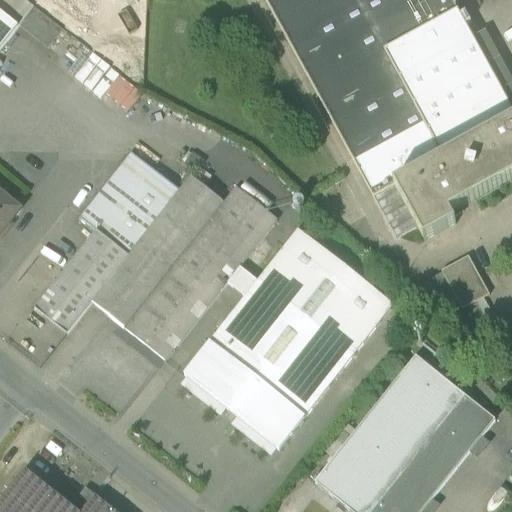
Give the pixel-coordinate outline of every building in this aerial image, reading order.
[(0,0),(0,14),(18,29),(34,9),(22,0),(0,0)] [(263,0),(373,200),(395,189),(395,188),(395,187),(511,122),(511,112),(472,40),(450,0),(263,0)] [(20,29),(57,58),(72,39),(35,10),(20,29)] [(0,52),(18,29),(0,14),(0,52)] [(511,83),(485,33),(472,40),(511,112),(511,83)] [(511,122),(395,187),(395,188),(395,189),(425,244),(456,226),(450,216),(511,181),(511,122)] [(80,220),(96,233),(129,259),(179,195),(131,155),(80,220)] [(191,180),(179,195),(129,259),(92,305),(124,331),(224,205),(191,180)] [(166,363),(227,285),(240,270),(277,222),(238,191),(126,332),(166,363)] [(0,196),(0,233),(1,234),(19,212),(0,196)] [(92,305),(129,259),(96,233),(34,312),(67,337),(92,305)] [(299,234),(259,284),(353,358),(393,308),(299,234)] [(453,293),(463,313),(491,297),(470,258),(442,274),(453,293)] [(227,285),(246,300),(259,284),(240,270),(227,285)] [(424,284),(435,303),(453,293),(442,274),(424,284)] [(246,300),(210,346),(305,420),(353,358),(259,284),(246,300)] [(418,361),(452,388),(465,371),(432,345),(418,361)] [(305,420),(210,346),(185,378),(279,453),(305,420)] [(452,388),(418,361),(417,360),(316,486),(349,511),(425,511),(497,423),(452,388)] [(0,511),(76,511),(28,474),(0,509),(0,511)] [(113,511),(96,499),(85,511),(113,511)]
